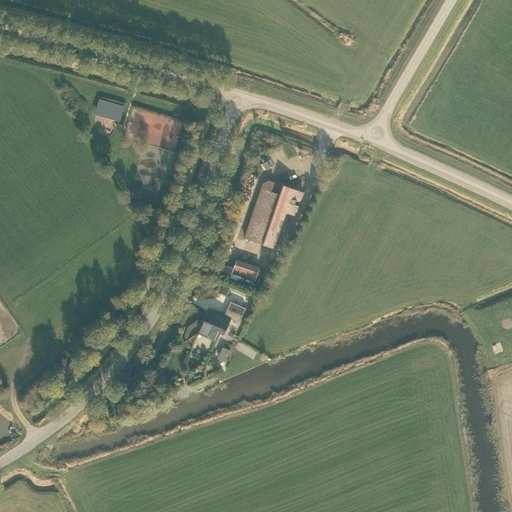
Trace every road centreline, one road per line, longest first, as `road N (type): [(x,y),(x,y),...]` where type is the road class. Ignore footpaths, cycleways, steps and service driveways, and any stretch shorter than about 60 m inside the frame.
road 1 (tertiary): [(0,464),(92,393),(151,321),(187,249),(237,93)]
road 2 (tertiary): [(237,93),(0,26)]
road 3 (tertiary): [(374,140),(451,0)]
road 4 (tertiary): [(511,203),(374,140)]
road 5 (tertiary): [(374,140),(237,93)]
